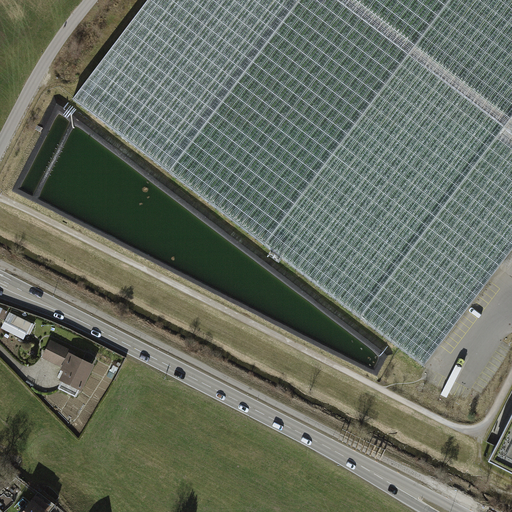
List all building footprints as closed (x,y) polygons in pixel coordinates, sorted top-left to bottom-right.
[(511,0),(143,0),(70,97),(425,364),(511,248),(511,0)] [(31,322),(9,312),(2,327),(23,337),(31,322)] [(74,351),(51,340),(43,357),(65,368),(60,378),(63,379),(58,389),(75,396),(79,388),(82,389),(94,363),(73,353),(74,351)] [(511,408),(485,461),(511,474),(511,408)] [(51,511),(35,500),(25,511),(51,511)]
